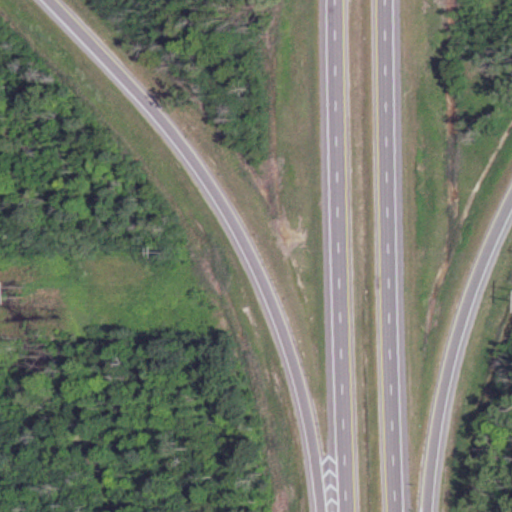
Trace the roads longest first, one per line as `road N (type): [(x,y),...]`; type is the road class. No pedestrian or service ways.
road 1 (motorway): [(51,0),(141,92),(237,223),(301,382),(322,511)]
road 2 (motorway): [(397,511),(384,0)]
road 3 (motorway): [(336,0),(348,511)]
road 4 (motorway): [(428,511),(451,365),(511,198)]
